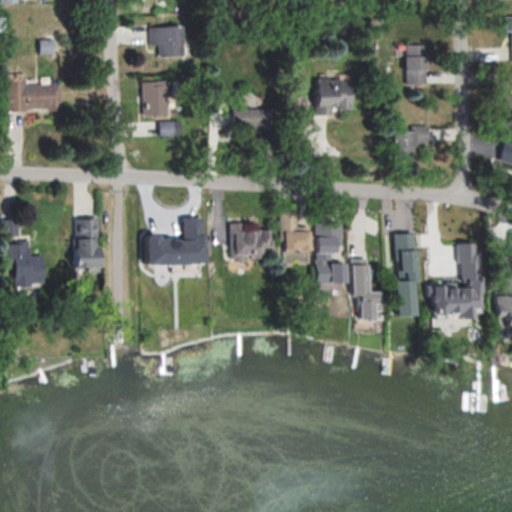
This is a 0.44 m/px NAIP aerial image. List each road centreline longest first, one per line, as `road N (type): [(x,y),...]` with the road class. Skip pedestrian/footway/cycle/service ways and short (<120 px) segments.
road 1 (residential): [(511,210),(463,196),(0,171)]
road 2 (residential): [(456,0),(463,196)]
road 3 (residential): [(110,0),(117,176)]
